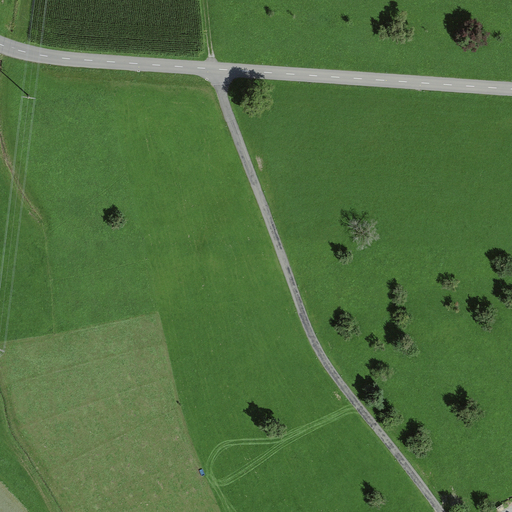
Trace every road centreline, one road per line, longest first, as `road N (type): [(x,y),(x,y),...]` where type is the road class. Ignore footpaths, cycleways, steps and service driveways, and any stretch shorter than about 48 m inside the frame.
road 1 (unclassified): [(440,511),(302,317),(217,80)]
road 2 (tertiary): [(217,80),(511,95)]
road 3 (tertiary): [(0,52),(80,73),(217,80)]
